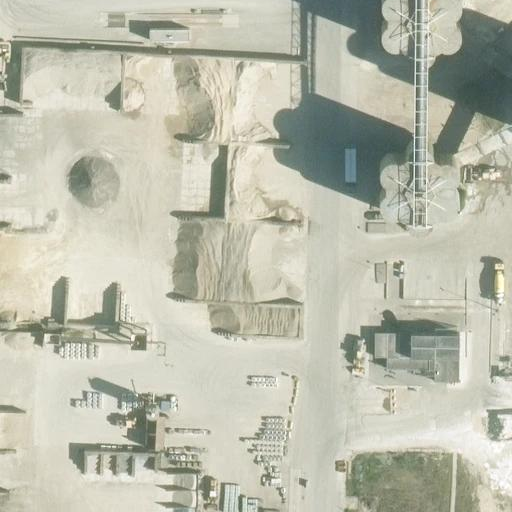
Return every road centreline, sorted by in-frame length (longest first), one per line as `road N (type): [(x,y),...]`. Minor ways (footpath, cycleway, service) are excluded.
road 1 (unknown): [(183,353),(87,363),(55,384),(45,424),(84,511)]
road 2 (unknown): [(183,353),(143,271),(139,205)]
road 3 (unknown): [(318,353),(183,353)]
